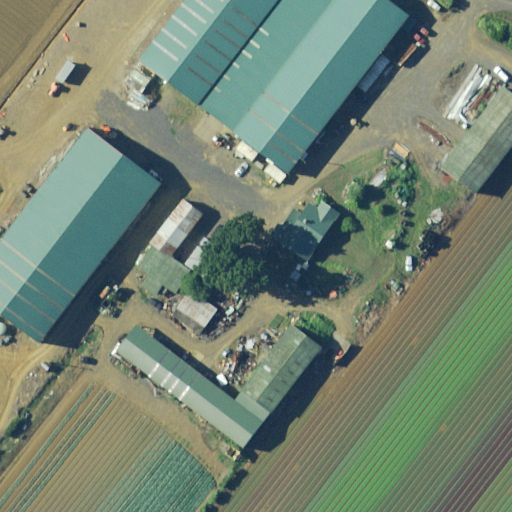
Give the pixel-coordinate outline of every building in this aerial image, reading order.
[(413,1),(411,0),(174,0),(140,47),(293,161),(413,1)] [(151,82),(136,69),(126,81),(141,94),(151,82)] [(511,125),(511,80),(500,71),(438,150),(472,176),(511,125)] [(378,102),(369,92),(358,101),(367,112),(378,102)] [(158,171),(83,114),(0,223),(0,309),(34,335),(158,171)] [(173,257),(205,215),(184,199),(151,243),(154,245),(137,267),(149,276),(142,286),(156,296),(164,285),(176,294),(192,273),(172,258),(173,257)] [(342,214),(322,201),(318,207),(311,202),(303,214),(295,208),(283,225),(280,222),(271,235),(309,261),(342,214)] [(219,308),(192,289),(173,315),(200,334),(219,308)] [(238,378),(270,401),(321,335),(289,311),(238,378)] [(134,312),(112,341),(240,436),(261,407),(134,312)]
